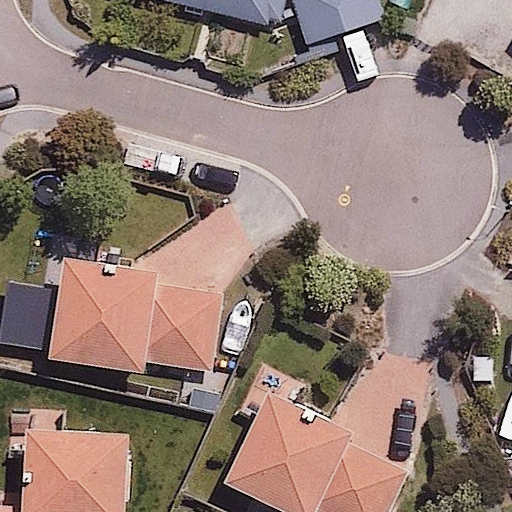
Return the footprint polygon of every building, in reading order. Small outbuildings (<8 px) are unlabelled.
[(279,0),(207,0),(275,17),(279,0)] [(384,0),(304,0),(315,34),(388,11),(384,0)] [(97,248),(50,244),(47,287),(66,289),(60,357),(218,371),(225,287),(162,282),(164,267),(96,261),(97,248)] [(256,422),(227,477),(293,511),(316,511),(319,509),(325,511),(393,511),(416,470),(353,436),(358,427),(298,395),(307,379),(263,356),(234,410),(256,422)] [(132,511),(134,429),(42,427),(42,412),(12,411),(10,453),(34,454),(33,495),(3,494),(3,507),(0,507),(0,511),(132,511)]
